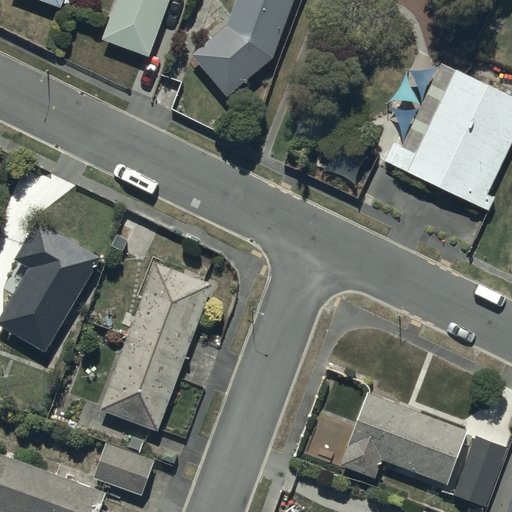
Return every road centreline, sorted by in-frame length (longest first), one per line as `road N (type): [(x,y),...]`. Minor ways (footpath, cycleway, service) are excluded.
road 1 (residential): [(0,84),(320,240)]
road 2 (residential): [(218,511),(320,240)]
road 3 (residential): [(320,240),(511,332)]
